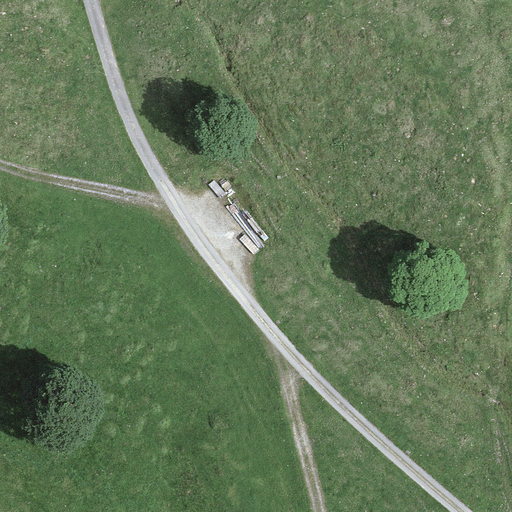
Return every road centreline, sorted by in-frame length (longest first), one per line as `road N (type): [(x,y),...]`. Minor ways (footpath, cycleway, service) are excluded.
road 1 (track): [(309,511),(276,348),(169,207)]
road 2 (track): [(276,348),(451,511)]
road 3 (track): [(169,207),(122,119),(87,0)]
road 4 (track): [(169,207),(0,166)]
